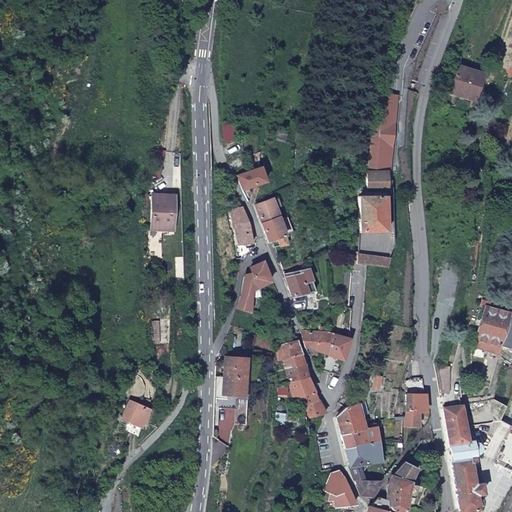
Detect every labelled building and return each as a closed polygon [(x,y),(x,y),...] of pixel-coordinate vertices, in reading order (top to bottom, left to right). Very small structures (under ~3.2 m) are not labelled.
[(181,11),(181,0),(174,0),(173,10),(181,11)] [(458,107),(482,117),(491,92),(468,83),(458,107)] [(392,166),(398,93),(376,93),(367,169),(392,166)] [(234,123),(221,125),(224,142),(236,140),(234,123)] [(391,232),(390,171),(367,171),(368,196),(360,196),(359,233),(391,232)] [(270,191),(266,179),(244,184),(255,208),(258,206),(258,196),(270,191)] [(172,205),(153,204),(152,238),(172,238),(172,205)] [(260,211),(267,230),(282,225),(275,206),(262,211),(260,211)] [(260,246),(245,216),(232,221),(246,251),(260,246)] [(267,230),(274,247),(282,244),(285,253),(291,250),(288,243),(283,227),(282,225),(267,230)] [(283,227),(288,243),(296,241),(290,225),(283,227)] [(390,257),(359,253),(358,264),(389,267),(390,257)] [(267,291),(278,287),(271,268),(258,273),(261,279),(267,291)] [(292,283),(297,300),(311,296),(307,286),(316,283),(312,273),(304,276),(305,279),(292,283)] [(243,313),(260,315),(267,291),(261,279),(253,283),(243,313)] [(311,296),(317,293),(319,293),(316,283),(307,286),(311,296)] [(511,354),(511,323),(506,322),(487,349),(505,353),(511,354)] [(314,351),(330,357),(334,335),(309,338),(314,351)] [(349,364),(354,340),(334,335),(330,357),(349,364)] [(277,351),(279,372),(287,371),(308,366),(301,342),(277,346),(277,351)] [(252,384),(249,359),(229,362),(231,381),(223,382),(226,404),(246,401),(246,385),(252,384)] [(287,371),(288,385),(314,380),(308,366),(287,371)] [(449,370),(438,373),(442,399),(447,398),(449,370)] [(329,414),(323,402),(314,380),(288,385),(291,409),(293,409),(299,425),(329,414)] [(423,384),(420,383),(411,383),(410,398),(408,399),(406,424),(419,423),(420,415),(427,415),(429,406),(429,398),(422,399),(423,384)] [(256,384),(252,384),(246,385),(246,401),(247,417),(257,416),(256,384)] [(134,424),(143,426),(145,426),(155,405),(152,404),(154,395),(139,394),(138,403),(126,401),(122,422),(134,424)] [(461,511),(462,511),(470,511),(479,511),(476,494),(483,492),(480,480),(474,482),(469,456),(474,455),(473,450),(478,449),(477,442),(472,443),(471,439),(466,440),(460,410),(444,413),(461,511)] [(351,412),(342,420),(343,428),(356,426),(354,411),(351,412)] [(133,433),(142,435),(144,431),(143,426),(134,424),(133,433)] [(363,434),(362,424),(356,426),(343,428),(345,438),(363,434)] [(511,474),(511,432),(511,433),(494,465),(511,474)] [(363,434),(345,438),(349,452),(365,450),(363,434)] [(365,450),(349,452),(353,471),(359,483),(369,483),(367,466),(366,458),(365,450)] [(408,511),(413,475),(404,469),(396,479),(390,493),(388,502),(387,511),(408,511)] [(334,487),(342,472),(333,479),(334,487)] [(346,476),(342,472),(334,487),(342,511),(359,505),(355,496),(350,482),(346,476)] [(382,484),(369,483),(359,483),(365,497),(373,498),(382,484)] [(387,511),(388,502),(378,500),(371,511),(387,511)]
